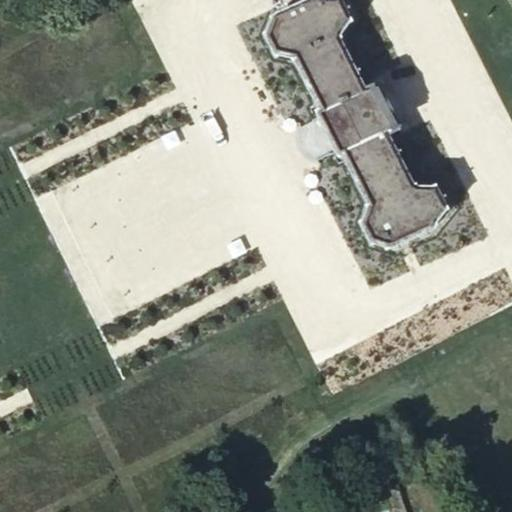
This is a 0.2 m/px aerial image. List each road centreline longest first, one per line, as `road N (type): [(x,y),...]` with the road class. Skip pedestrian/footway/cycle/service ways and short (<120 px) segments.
road 1 (track): [(119,0),(73,84),(66,178),(99,267),(166,333),(236,363),(312,368),(385,347),(511,282)]
road 2 (unknown): [(226,0),(371,280),(385,347)]
road 3 (track): [(511,239),(435,76)]
road 4 (track): [(511,42),(435,76),(399,0)]
